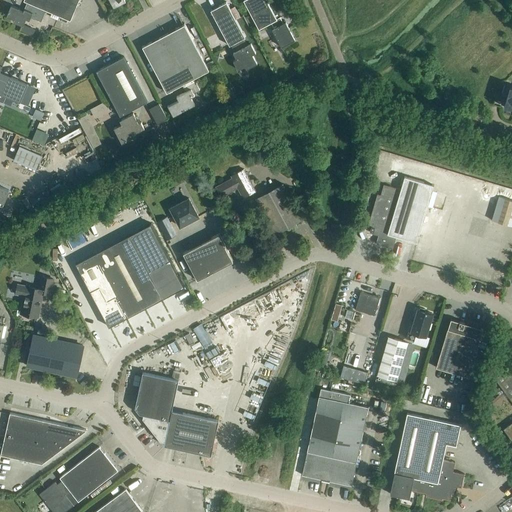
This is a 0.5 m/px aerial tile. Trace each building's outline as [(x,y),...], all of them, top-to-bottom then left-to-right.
[(52,13),(59,16),(70,21),(79,0),(24,0),(24,1),(27,3),(23,12),(19,10),(20,9),(11,5),(7,16),(14,19),(13,22),(23,26),(26,19),(29,21),(30,18),(41,22),(46,11),(52,13)] [(106,0),(110,1),(114,8),(125,2),(124,0),(106,0)] [(274,29),(272,30),(282,47),(295,40),(286,22),(284,24),(280,17),(276,19),(266,0),(244,0),(243,1),(259,30),(271,23),(274,29)] [(257,64),(252,55),(256,53),(251,44),(247,45),(244,38),(245,37),(226,2),(210,10),(236,59),(233,61),(238,70),(245,66),(246,69),(257,64)] [(195,96),(193,94),(200,90),(193,79),(209,71),(208,69),(206,64),(193,40),(185,24),(175,29),(151,42),(142,47),(150,63),(150,62),(167,93),(182,85),(186,92),(176,97),(179,101),(168,106),(173,116),(195,105),(191,98),(195,96)] [(96,71),(120,116),(147,101),(124,56),(96,71)] [(217,65),(214,60),(206,64),(208,69),(217,65)] [(0,101),(3,103),(6,97),(20,103),(28,84),(0,72),(0,71),(2,67),(0,65),(0,101)] [(511,87),(504,85),(500,97),(506,99),(504,106),(509,108),(508,109),(511,110),(511,87)] [(50,94),(61,121),(73,116),(61,89),(50,94)] [(108,110),(104,103),(97,106),(101,113),(108,110)] [(149,109),(157,125),(167,120),(159,104),(149,109)] [(122,124),(114,128),(122,143),(134,137),(133,135),(144,128),(139,119),(137,120),(133,113),(120,120),(122,124)] [(100,145),(85,116),(78,119),(93,148),(100,145)] [(13,160),(35,170),(41,156),(19,146),(13,160)] [(216,187),(221,197),(238,188),(243,198),(256,191),(244,169),(231,176),(232,178),(216,187)] [(376,244),(392,249),(396,236),(417,243),(434,185),(404,176),(401,189),(384,184),(381,195),(377,194),(369,221),(371,222),(368,231),(379,234),(376,244)] [(255,198),(275,234),(290,226),(292,229),(297,226),(295,223),(302,220),(282,184),(255,198)] [(0,186),(0,205),(3,207),(9,191),(0,186)] [(492,220),(511,225),(511,199),(499,196),(492,220)] [(170,208),(180,227),(199,217),(189,198),(170,208)] [(177,235),(167,217),(157,222),(167,240),(177,235)] [(76,264),(109,327),(163,298),(149,271),(170,260),(151,224),(130,235),(76,264)] [(182,253),(197,281),(234,261),(219,234),(182,253)] [(21,308),(22,308),(22,311),(38,315),(43,293),(50,294),(53,279),(41,277),(39,289),(18,285),(16,294),(25,296),(24,301),(22,301),(21,308)] [(357,310),(356,316),(373,321),(374,315),(380,298),(360,292),(355,310),(357,310)] [(433,313),(425,311),(425,309),(420,308),(419,309),(418,309),(411,330),(409,329),(406,338),(414,341),(416,334),(426,336),(428,329),(430,330),(432,323),(430,323),(433,313)] [(436,368),(469,377),(483,329),(465,323),(460,321),(451,319),(436,368)] [(203,321),(194,326),(208,351),(216,347),(203,321)] [(27,365),(77,376),(83,346),(33,335),(27,365)] [(377,375),(397,381),(408,342),(388,336),(377,375)] [(501,353),(506,359),(511,353),(511,350),(509,347),(501,353)] [(497,366),(502,372),(510,365),(506,359),(497,366)] [(511,365),(495,379),(511,402),(511,422),(503,429),(511,440),(511,365)] [(143,418),(160,440),(165,441),(164,445),(211,455),(218,420),(172,410),(178,380),(142,372),(135,408),(139,414),(143,415),(143,418)] [(404,395),(413,397),(416,386),(408,383),(404,395)] [(322,481),(329,482),(329,481),(351,486),(368,407),(349,403),(350,395),(321,388),(319,396),(302,475),(322,479),(322,481)] [(491,401),(495,406),(505,397),(498,388),(492,393),(496,398),(491,401)] [(0,455),(42,464),(86,430),(10,413),(0,455)] [(460,425),(407,413),(394,473),(395,474),(394,477),(393,477),(390,494),(409,498),(411,490),(426,493),(425,496),(442,500),(442,499),(450,500),(452,491),(451,491),(452,486),(461,488),(464,474),(451,471),(452,468),(453,468),(455,462),(443,459),(446,444),(456,446),(460,425)] [(62,481),(57,484),(55,482),(39,494),(53,511),(64,511),(73,505),(65,494),(70,491),(78,502),(118,471),(99,447),(60,478),(62,481)] [(142,511),(126,489),(94,511),(142,511)]
